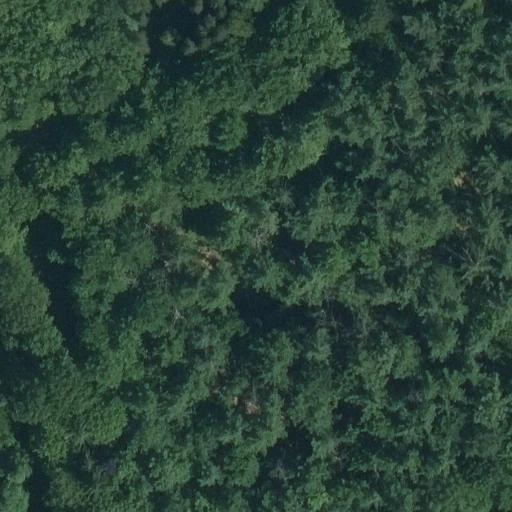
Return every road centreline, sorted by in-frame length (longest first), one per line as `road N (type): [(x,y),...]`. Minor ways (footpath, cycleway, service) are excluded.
road 1 (track): [(52,511),(0,294)]
road 2 (track): [(130,83),(307,0)]
road 3 (track): [(0,134),(130,83)]
